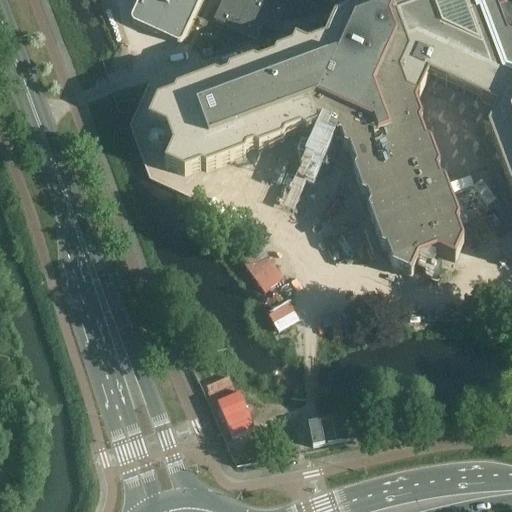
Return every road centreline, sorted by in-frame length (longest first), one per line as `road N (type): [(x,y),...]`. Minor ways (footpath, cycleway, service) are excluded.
road 1 (tertiary): [(74,227),(0,21)]
road 2 (tertiary): [(74,227),(127,372)]
road 3 (tertiary): [(188,498),(152,403),(127,372)]
